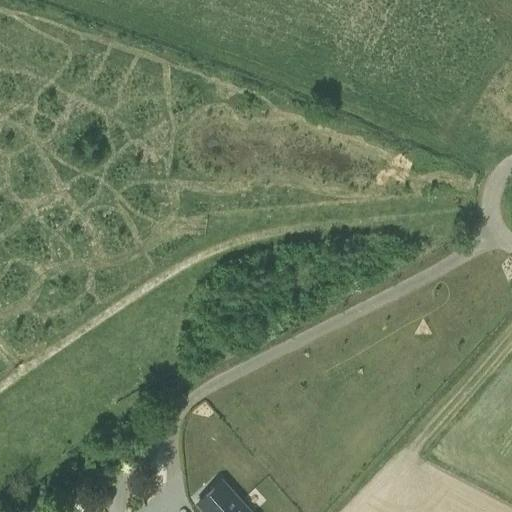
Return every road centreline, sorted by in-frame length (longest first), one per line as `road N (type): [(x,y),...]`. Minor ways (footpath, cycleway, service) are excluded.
road 1 (track): [(205,226),(489,204)]
road 2 (track): [(409,451),(511,331)]
